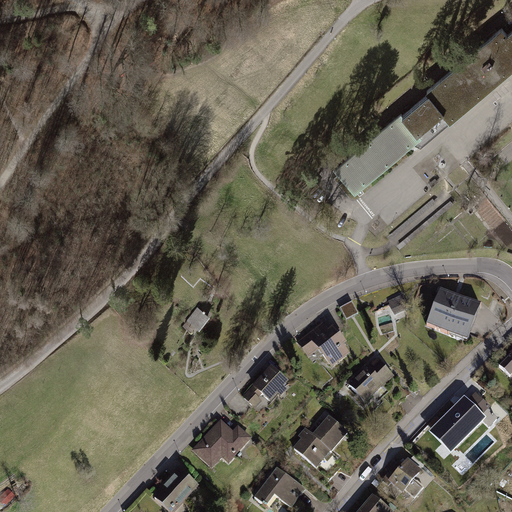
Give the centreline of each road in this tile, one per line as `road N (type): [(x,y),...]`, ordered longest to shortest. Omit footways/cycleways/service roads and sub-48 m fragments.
road 1 (unclassified): [(0,387),(103,307),(364,0)]
road 2 (residential): [(109,511),(292,321),(325,299),(414,268),(484,265),(511,277)]
road 3 (residential): [(338,511),(413,426),(511,333)]
road 4 (track): [(27,145),(115,19)]
